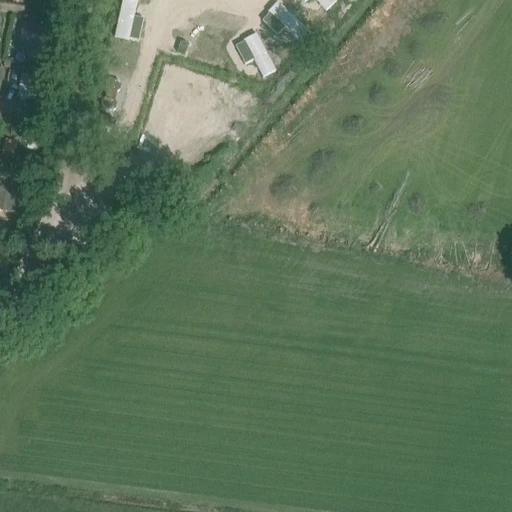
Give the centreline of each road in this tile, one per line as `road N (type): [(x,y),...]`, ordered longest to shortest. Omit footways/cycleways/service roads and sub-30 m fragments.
road 1 (track): [(77,192),(125,193),(177,169),(240,116),(342,0)]
road 2 (track): [(125,193),(131,111),(166,0)]
road 3 (track): [(77,192),(111,0)]
road 4 (unclassified): [(0,336),(54,252),(77,192)]
